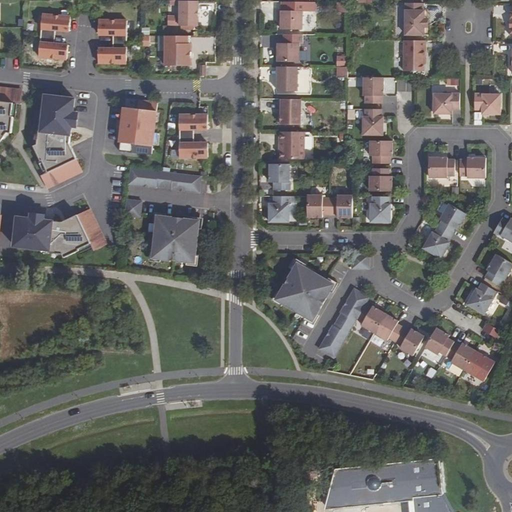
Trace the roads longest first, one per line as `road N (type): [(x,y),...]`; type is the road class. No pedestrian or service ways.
road 1 (residential): [(380,241),(378,286),(422,314),(441,308),(502,206),(496,135),(419,138),(415,212),(397,241)]
road 2 (tertiary): [(236,390),(313,395),(433,419),(470,432),(497,454)]
road 3 (tertiary): [(0,445),(107,406),(236,390)]
road 4 (residential): [(235,241),(237,86)]
road 5 (residential): [(236,390),(235,241)]
road 6 (residential): [(380,241),(235,241)]
road 7 (residential): [(237,86),(102,86)]
